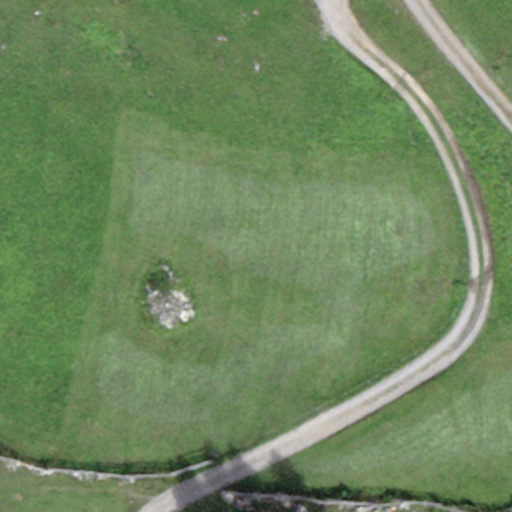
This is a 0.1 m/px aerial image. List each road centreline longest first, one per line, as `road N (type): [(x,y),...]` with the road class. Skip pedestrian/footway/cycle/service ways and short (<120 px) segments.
road 1 (track): [(154,511),(307,441),(470,337),(490,251),(456,157),(337,24),(327,0)]
road 2 (track): [(422,0),(511,120)]
